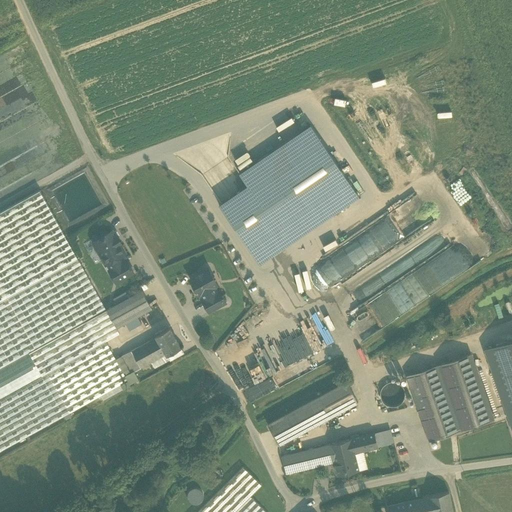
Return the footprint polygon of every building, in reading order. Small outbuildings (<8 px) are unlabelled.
[(260,261),(354,198),(309,133),(245,176),(253,189),(224,208),(260,261)] [(39,191),(0,212),(0,302),(77,259),(39,191)] [(399,206),(326,253),(327,278),(322,282),(336,281),(343,277),(342,262),(336,257),(349,256),(350,257),(353,253),(360,253),(360,250),(373,260),(369,264),(370,270),(350,282),(356,287),(365,286),(371,296),(415,267),(421,272),(421,273),(427,273),(424,270),(419,263),(452,242),(441,226),(432,218),(417,228),(407,212),(399,206)] [(107,233),(104,235),(103,238),(93,244),(99,253),(101,252),(111,270),(122,263),(119,257),(125,254),(119,244),(121,243),(118,238),(116,239),(112,233),(110,234),(107,233)] [(77,259),(0,302),(0,451),(101,396),(128,381),(115,359),(105,341),(119,333),(116,328),(106,310),(77,259)] [(111,270),(109,271),(116,283),(133,272),(126,261),(122,263),(111,270)] [(208,269),(207,270),(205,268),(200,271),(200,274),(190,279),(199,295),(200,294),(203,300),(218,292),(214,286),(217,285),(208,269)] [(384,323),(449,282),(441,269),(434,273),(433,272),(419,281),(417,277),(382,299),(386,306),(377,312),(384,323)] [(142,291),(106,310),(116,328),(152,308),(142,291)] [(203,300),(202,301),(209,312),(226,302),(220,291),(218,292),(203,300)] [(125,292),(113,298),(116,303),(127,296),(125,292)] [(345,319),(229,380),(250,412),(360,351),(363,349),(345,319)] [(169,328),(155,336),(165,354),(166,356),(167,356),(181,348),(169,328)] [(156,337),(131,350),(140,367),(141,368),(165,354),(156,337)] [(511,345),(487,354),(511,424),(511,345)] [(181,348),(167,356),(170,361),(184,353),(181,348)] [(131,350),(115,359),(128,381),(101,396),(103,400),(123,389),(122,387),(138,379),(134,371),(140,367),(131,350)] [(165,354),(141,368),(144,375),(170,361),(167,356),(166,356),(165,354)] [(470,354),(437,365),(460,431),(493,420),(470,354)] [(437,365),(406,376),(429,442),(460,431),(437,365)] [(394,408),(407,392),(391,379),(378,395),(394,408)] [(347,381),(321,395),(332,416),(358,402),(347,381)] [(332,416),(321,395),(268,425),(279,445),(332,416)] [(390,430),(374,433),(378,448),(394,444),(390,430)] [(366,436),(330,444),(334,460),(355,455),(354,453),(378,448),(374,433),(373,434),(373,432),(365,434),(366,436)] [(330,444),(281,456),(286,474),(334,462),(334,460),(330,444)] [(355,455),(334,460),(334,462),(338,476),(359,471),(356,458),(355,455)] [(356,458),(359,471),(371,468),(368,455),(356,458)] [(243,467),(197,511),(237,511),(251,498),(250,497),(261,486),(243,467)] [(453,511),(449,492),(428,497),(431,511),(453,511)] [(431,511),(428,497),(404,502),(406,511),(431,511)] [(264,511),(251,498),(237,511),(264,511)] [(406,511),(404,502),(387,505),(388,511),(406,511)]
